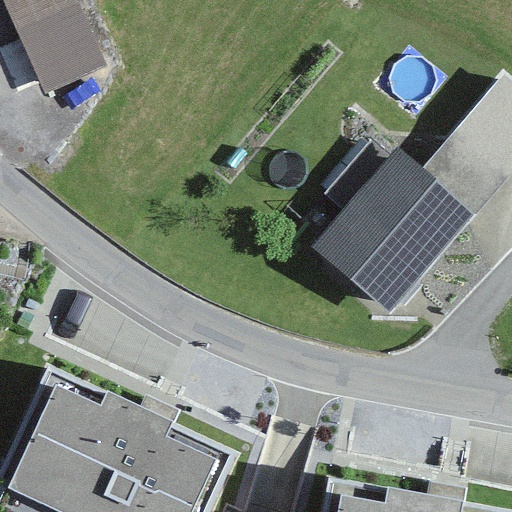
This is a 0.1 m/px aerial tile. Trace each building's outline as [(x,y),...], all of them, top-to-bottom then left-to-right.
[(108,68),(78,0),(6,0),(47,94),(108,68)] [(481,106),(470,120),(488,135),(499,121),(481,106)] [(511,162),(463,121),(424,167),(477,212),(511,171),(511,162)] [(356,193),(399,144),(381,129),(338,177),(356,193)] [(477,212),(424,167),(398,147),(312,247),(388,312),(477,212)] [(157,417),(51,368),(0,477),(0,487),(5,490),(0,501),(0,511),(213,511),(239,455),(157,417)] [(511,511),(511,506),(451,495),(329,473),(321,511),(511,511)]
